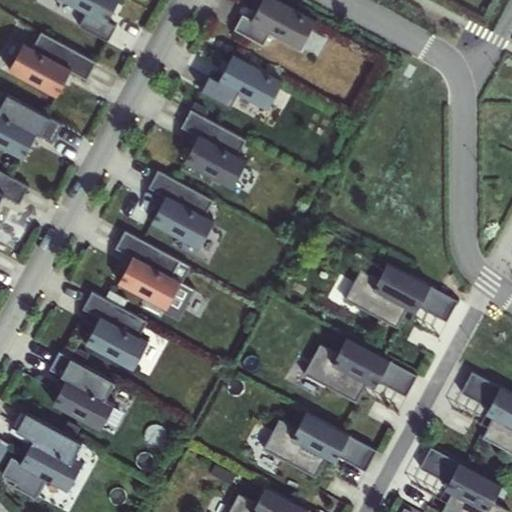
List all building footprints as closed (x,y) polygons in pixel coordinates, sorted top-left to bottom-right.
[(111,0),(75,0),(84,4),(76,18),(105,34),(113,18),(104,13),(111,0)] [(298,39),(313,12),(291,0),(255,0),(249,11),(240,6),(232,21),(261,37),(268,23),(298,39)] [(94,54),(42,26),(33,42),(21,35),(6,62),(54,88),(67,63),(84,72),(94,54)] [(265,100),(280,72),(231,46),(217,72),(207,67),(199,82),(228,98),(236,84),(265,100)] [(61,117),(8,88),(0,103),(0,139),(21,150),(34,126),(51,135),(61,117)] [(233,145),(241,129),(189,101),(179,119),(196,128),(183,153),(231,179),(245,152),(233,145)] [(200,206),(209,190),(156,162),(147,180),(163,189),(150,214),(198,240),(213,213),(200,206)] [(27,179),(0,164),(0,188),(1,188),(18,197),(27,179)] [(168,267),(176,251),(124,223),(114,241),(131,250),(118,275),(166,300),(180,273),(168,267)] [(457,292),(387,254),(378,271),(360,261),(344,292),(397,320),(408,299),(415,303),(418,297),(446,312),(457,292)] [(135,327),(144,311),(91,283),(81,301),(98,310),(85,335),(133,361),(148,334),(135,327)] [(417,367),(346,329),(337,346),(320,336),(303,367),(356,395),(367,374),(375,378),(378,372),(406,387),(417,367)] [(103,388),(111,372),(58,344),(49,362),(66,371),(52,396),(100,422),(115,395),(103,388)] [(511,384),(471,362),(459,383),(487,398),(484,404),(491,408),(480,428),(511,445),(511,384)] [(377,442),(306,404),(297,421),(279,411),(263,442),(316,470),(327,449),(335,453),(338,447),(366,462),(377,442)] [(70,448),(78,433),(26,405),(16,423),(33,432),(20,457),(68,482),(82,455),(70,448)] [(491,492),(500,475),(430,437),(419,458),(447,473),(443,479),(451,483),(440,504),(455,511),(503,511),(509,502),(491,492)] [(327,511),(266,479),(257,496),(239,486),(225,511),(327,511)]
